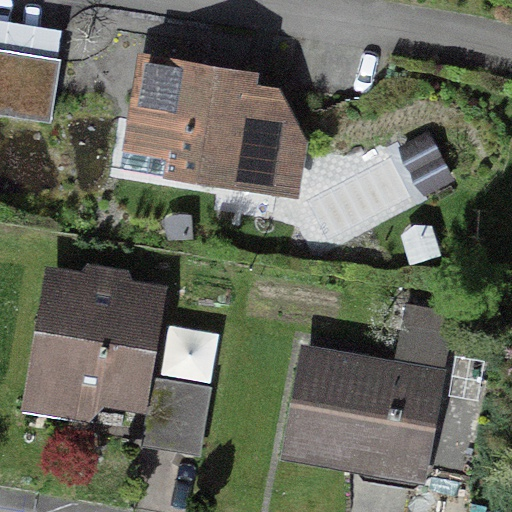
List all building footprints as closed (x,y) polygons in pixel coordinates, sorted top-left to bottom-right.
[(306,131),(281,77),(252,73),(254,61),(136,43),(118,162),(297,188),(306,131)] [(0,112),(49,120),(57,60),(0,52),(0,112)] [(422,136),(395,151),(419,193),(446,178),(422,136)] [(49,281),(31,385),(135,403),(153,299),(49,281)] [(304,355),(286,455),(415,478),(433,378),(304,355)] [(203,394),(153,385),(143,444),(192,453),(203,394)]
